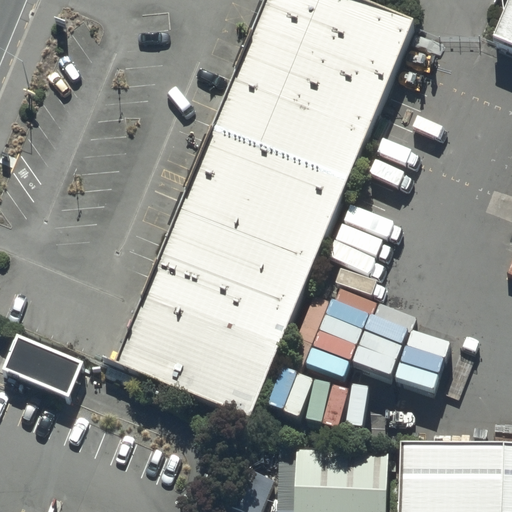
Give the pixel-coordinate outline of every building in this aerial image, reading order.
[(418,40),(328,0),(269,0),(113,376),(258,438),(418,40)] [(511,0),(488,58),(511,68),(511,0)] [(511,278),(449,253),(434,291),(448,297),(447,300),(511,325),(511,278)] [(470,316),(463,332),(499,348),(506,332),(470,316)] [(81,372),(20,346),(8,376),(69,401),(81,372)] [(432,430),(350,426),(349,443),(431,448),(432,430)] [(511,511),(511,461),(402,459),(400,511),(511,511)] [(385,511),(387,462),(295,460),(293,511),(385,511)]
